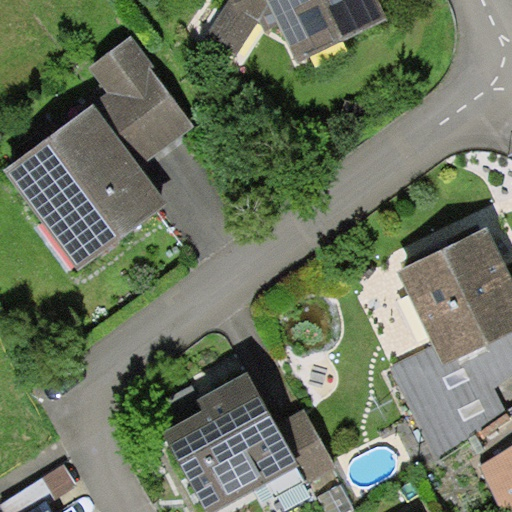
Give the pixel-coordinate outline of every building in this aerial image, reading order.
[(386,0),(274,0),(311,70),(399,25),(386,0)] [(110,99),(2,173),(83,291),(182,224),(141,165),(192,131),(131,42),(90,70),(110,99)] [(511,279),(485,226),(400,268),(445,360),(511,326),(511,279)] [(277,425),(249,372),(199,399),(203,407),(163,428),(206,509),(296,461),(277,425)] [(305,410),(277,425),(296,461),(307,481),(335,466),(305,410)]
